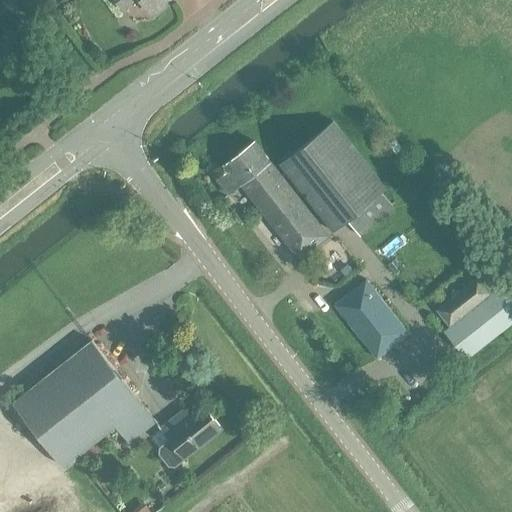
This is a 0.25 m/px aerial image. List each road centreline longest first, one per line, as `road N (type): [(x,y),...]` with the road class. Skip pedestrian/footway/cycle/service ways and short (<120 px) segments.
road 1 (tertiary): [(405,511),(110,138)]
road 2 (secondary): [(110,138),(286,0)]
road 3 (secondary): [(248,0),(95,120)]
road 4 (secondary): [(0,226),(110,138)]
road 5 (secondary): [(95,120),(0,198)]
